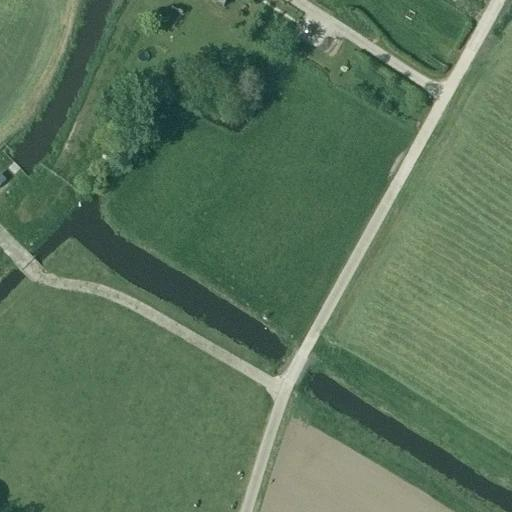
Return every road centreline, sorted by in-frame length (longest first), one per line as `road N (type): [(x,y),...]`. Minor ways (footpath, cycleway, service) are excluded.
road 1 (unclassified): [(284,389),(498,0)]
road 2 (unclassified): [(284,389),(114,292),(37,276),(0,237)]
road 3 (unclassified): [(244,511),(284,389)]
